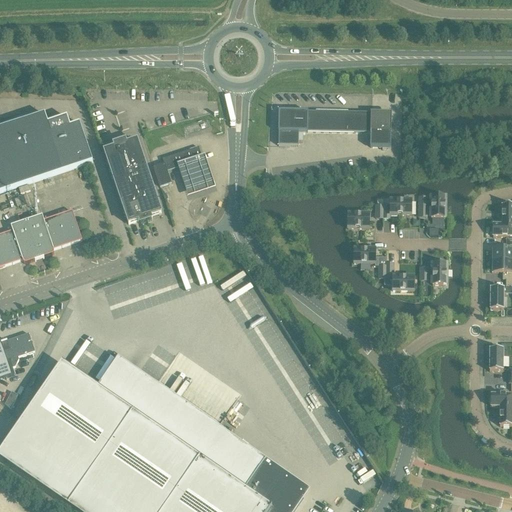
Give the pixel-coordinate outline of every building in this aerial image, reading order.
[(371,114),(279,113),(278,147),(298,147),(299,133),(371,134),(371,114)] [(391,115),(371,114),(371,134),(370,148),(390,149),(391,115)] [(0,194),(83,166),(88,165),(93,163),(80,124),(51,134),(45,115),(0,130),(0,194)] [(137,142),(126,146),(125,143),(114,146),(115,150),(104,153),(128,226),(139,222),(140,225),(151,222),(150,218),(161,215),(137,142)] [(164,165),(162,165),(160,166),(154,168),(160,188),(167,186),(171,184),(167,172),(203,160),(199,148),(163,160),(164,165)] [(205,155),(177,163),(188,197),(216,188),(205,155)] [(29,186),(19,190),(21,195),(30,192),(29,186)] [(25,194),(20,196),(23,206),(28,204),(25,194)] [(445,220),(445,201),(445,198),(442,198),(432,198),(431,220),(445,220)] [(376,207),(376,220),(390,220),(390,218),(397,218),(397,216),(412,216),(412,203),(390,203),(390,207),(376,207)] [(502,208),(502,226),(511,226),(511,207),(502,207),(502,208)] [(54,251),(82,242),(72,212),(44,222),(42,217),(11,228),(13,232),(0,236),(0,269),(23,262),(23,263),(23,264),(24,264),(25,265),(26,265),(27,265),(52,257),(53,256),(54,256),(54,255),(54,254),(54,253),(54,251)] [(348,219),(348,230),(369,230),(369,217),(351,216),(351,217),(348,217),(348,219)] [(492,229),(492,236),(493,236),(493,239),(511,238),(511,226),(502,226),(493,226),(493,229),(492,229)] [(493,257),(493,262),(511,262),(511,250),(492,250),(492,257),(493,257)] [(357,265),(375,265),(376,252),(354,251),(354,262),(354,265),(357,265)] [(492,267),(492,274),(503,274),(503,281),(506,281),(511,280),(511,262),(493,262),(493,267),(492,267)] [(414,293),(414,279),(393,279),(393,265),(386,265),(386,267),(379,267),(379,280),(393,280),(393,290),(393,292),(395,292),(395,293),(414,293)] [(433,265),(432,287),(446,287),(446,265),(433,265)] [(504,290),(490,290),(490,312),(504,312),(504,295),(504,290)] [(0,344),(0,381),(16,376),(13,369),(15,369),(19,361),(18,359),(35,353),(29,335),(0,344)] [(503,351),(490,351),(490,373),(503,373),(503,351)] [(52,368),(0,446),(0,475),(55,511),(289,511),(299,499),(266,478),(271,471),(108,361),(88,392),(52,368)] [(11,410),(18,396),(12,393),(5,405),(11,410)] [(491,409),(500,409),(511,408),(511,396),(491,396),(491,399),(490,399),(490,406),(491,406),(491,409)] [(500,427),(500,428),(511,428),(511,408),(500,409),(500,427)] [(311,440),(325,431),(318,421),(305,430),(311,440)]
